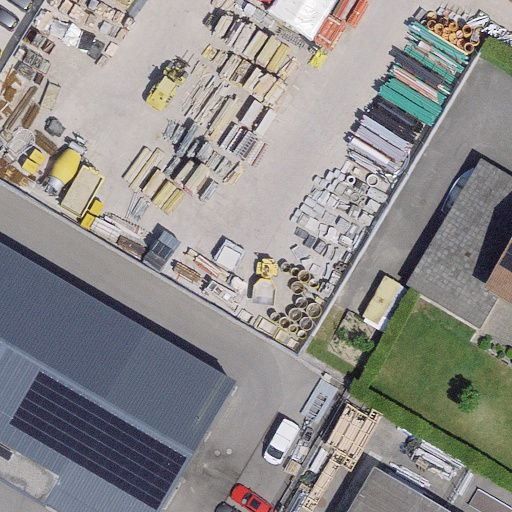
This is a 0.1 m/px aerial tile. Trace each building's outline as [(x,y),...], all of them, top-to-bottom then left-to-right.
[(317,32),(335,0),(273,0),(270,6),(317,32)] [(481,293),(511,242),(511,188),(480,169),(408,285),(481,329),(497,303),(481,293)] [(169,511),(244,384),(0,242),(0,439),(64,476),(47,506),(56,511),(169,511)] [(511,242),(481,293),(497,303),(511,312),(511,242)] [(419,511),(358,478),(339,511),(419,511)]
